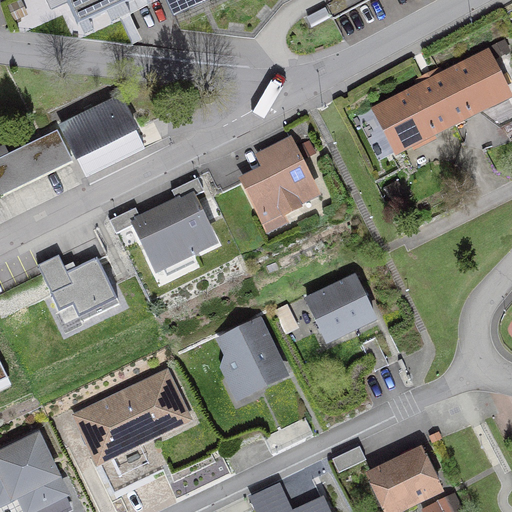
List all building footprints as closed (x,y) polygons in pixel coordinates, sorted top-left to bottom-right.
[(144,0),(147,6),(160,0),(46,0),(51,10),(67,2),(84,39),(133,45),(120,19),(130,14),(125,4),(134,0),(144,0)] [(206,0),(165,0),(173,15),(206,0)] [(487,55),(431,83),(452,123),(508,95),(487,55)] [(452,123),(431,83),(376,112),(396,152),(452,123)] [(86,116),(61,129),(86,177),(141,150),(132,131),(135,130),(121,100),(95,112),(92,106),(83,110),(86,116)] [(57,131),(0,158),(0,195),(71,161),(57,131)] [(313,193),(298,161),(300,160),(289,140),(261,154),(268,168),(244,180),(263,218),(281,210),(283,214),(298,207),(296,202),(313,193)] [(135,208),(109,221),(115,234),(135,225),(157,270),(212,244),(191,198),(203,192),(197,179),(171,191),(177,204),(141,222),(135,208)] [(66,273),(58,256),(37,266),(67,330),(119,305),(97,258),(66,273)] [(354,279),(306,302),(326,341),(373,318),(354,279)] [(257,323),(221,340),(228,356),(226,364),(230,374),(238,377),(246,393),(283,375),(257,323)] [(374,371),(388,365),(375,338),(361,344),(374,371)] [(187,419),(165,373),(75,417),(113,494),(152,475),(137,443),(187,419)] [(304,418),(263,438),(271,454),(311,434),(304,418)] [(53,511),(69,504),(37,437),(0,454),(0,503),(18,494),(26,511),(53,511)] [(366,460),(359,447),(332,460),(339,473),(366,460)] [(403,459),(377,472),(380,479),(371,483),(384,508),(393,504),(396,511),(440,490),(421,451),(415,454),(412,448),(400,454),(403,459)] [(328,511),(322,499),(292,511),(290,511),(278,486),(251,498),(257,511),(328,511)]
